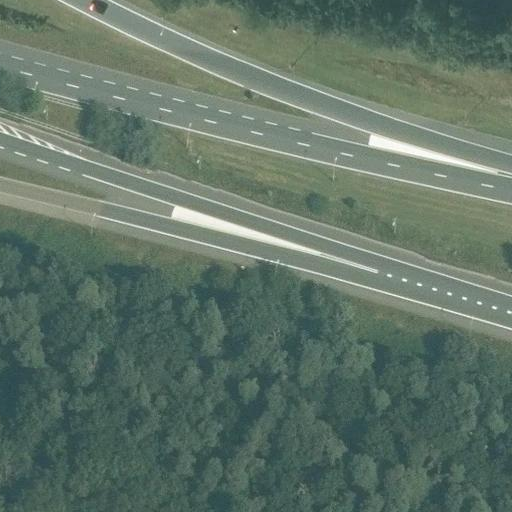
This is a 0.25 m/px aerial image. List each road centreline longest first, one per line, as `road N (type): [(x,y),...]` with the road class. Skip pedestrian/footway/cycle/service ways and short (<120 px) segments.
road 1 (primary): [(511,191),(0,67)]
road 2 (primary): [(511,182),(87,0)]
road 3 (primary): [(0,139),(380,264)]
road 4 (primary): [(0,185),(380,264)]
road 5 (primary): [(380,264),(511,304)]
